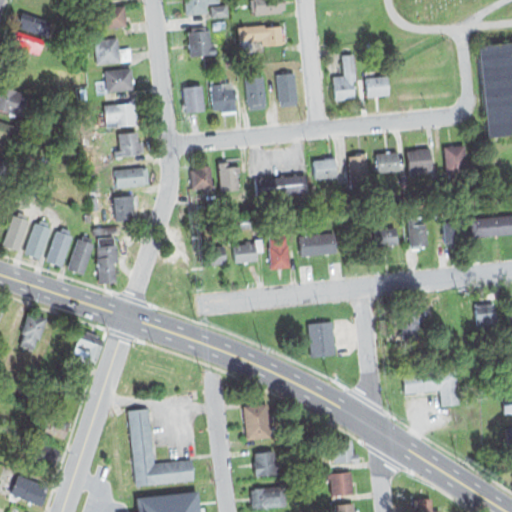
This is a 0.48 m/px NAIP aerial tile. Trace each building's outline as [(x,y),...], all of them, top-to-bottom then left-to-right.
[(182,0),(184,15),(205,14),(205,5),(218,3),(217,0),(182,0)] [(249,0),(250,15),(282,13),(281,0),(249,0)] [(92,7),(94,29),(127,25),(124,3),(92,7)] [(209,7),(211,17),(228,15),(226,5),(209,7)] [(20,11),(17,20),(22,22),(20,26),(45,35),(50,22),(20,11)] [(212,23),(213,30),(225,27),(224,20),(212,23)] [(237,27),(240,54),(253,53),(251,42),(261,41),(261,45),(283,42),(281,23),(237,27)] [(186,28),(209,26),(211,46),(216,45),(217,54),(188,56),(186,28)] [(13,30),(8,43),(39,54),(43,41),(13,30)] [(90,38),(93,65),(131,61),(130,46),(117,48),(115,35),(90,38)] [(478,45),(511,41),(511,133),(488,136),(478,45)] [(334,99),(357,97),(353,54),(341,55),(342,74),(331,75),(334,99)] [(223,56),(224,67),(233,66),(232,55),(223,56)] [(102,70),(104,79),(97,80),(99,89),(106,89),(107,92),(134,90),(132,68),(102,70)] [(275,72),(294,70),(298,103),(279,105),(275,72)] [(362,71),(365,98),(389,96),(387,75),(375,76),(374,70),(362,71)] [(242,76),(262,74),(266,109),(246,111),(242,76)] [(209,82),(212,113),(236,110),(233,79),(209,82)] [(181,85),(184,110),(202,109),(200,83),(181,85)] [(0,85),(0,110),(27,119),(34,97),(0,85)] [(78,89),(85,89),(86,98),(79,99),(78,89)] [(103,104),(105,126),(137,124),(135,102),(103,104)] [(0,120),(0,138),(19,144),(24,128),(0,120)] [(117,133),(118,147),(111,148),(112,156),(140,153),(138,131),(117,133)] [(441,146),(445,172),(448,173),(449,176),(454,176),(454,172),(465,171),(462,144),(441,146)] [(404,149),(408,177),(415,176),(414,169),(429,167),(426,146),(404,149)] [(346,153),(351,193),(369,191),(364,151),(346,153)] [(373,153),(375,173),(397,171),(396,151),(373,153)] [(311,158),(314,179),(337,176),(335,155),(311,158)] [(0,158),(0,177),(8,180),(13,162),(0,158)] [(215,161),(219,190),(241,187),(237,164),(228,165),(227,160),(215,161)] [(189,167),(192,187),(202,186),(203,190),(212,190),(209,162),(199,163),(199,166),(189,167)] [(113,169),(114,187),(148,183),(146,165),(113,169)] [(253,179),(256,199),(308,192),(306,172),(253,179)] [(379,187),(386,186),(387,193),(380,194),(379,187)] [(112,194),(114,219),(140,217),(138,192),(112,194)] [(443,243),(464,241),(461,209),(439,211),(443,243)] [(13,211),(29,216),(18,249),(2,244),(13,211)] [(82,213),(84,221),(90,220),(89,212),(82,213)] [(511,214),(470,218),(472,239),(511,234),(511,214)] [(407,216),(409,246),(426,245),(424,215),(407,216)] [(34,217),(51,222),(39,259),(23,254),(34,217)] [(371,222),(374,248),(397,244),(394,226),(382,228),(381,221),(371,222)] [(237,238),(249,237),(247,222),(236,223),(237,238)] [(55,225),(71,230),(60,265),(44,260),(55,225)] [(89,227),(90,233),(114,232),(114,225),(89,227)] [(296,234),(298,255),(336,252),(334,231),(296,234)] [(267,235),(286,233),(290,267),(271,269),(267,235)] [(78,234),(94,239),(82,274),(66,268),(78,234)] [(232,245),(234,262),(256,259),(255,253),(262,251),(261,234),(253,234),(254,242),(232,245)] [(96,236),(98,256),(94,256),(96,279),(116,278),(115,266),(118,266),(117,244),(112,244),(111,235),(96,236)] [(196,247),(198,267),(228,264),(226,244),(196,247)] [(0,299),(8,302),(1,324),(0,323),(0,299)] [(404,338),(423,335),(418,300),(399,303),(404,338)] [(473,302),(494,300),(498,332),(477,334),(473,302)] [(19,343),(30,347),(34,336),(39,338),(48,314),(28,307),(18,332),(23,334),(19,343)] [(305,322),(309,356),(335,353),(331,319),(305,322)] [(77,329),(100,336),(92,364),(77,359),(79,353),(71,351),(77,329)] [(401,366),(432,363),(430,344),(399,347),(401,366)] [(401,374),(404,394),(438,389),(440,404),(463,401),(458,366),(401,374)] [(511,392),(499,394),(502,414),(511,412),(511,392)] [(242,405),(266,401),(270,435),(246,438),(242,405)] [(68,420),(62,438),(26,426),(33,407),(68,420)] [(126,409),(148,407),(153,460),(191,456),(193,477),(134,483),(126,409)] [(511,425),(503,426),(505,437),(511,436),(511,425)] [(52,472),(60,448),(26,437),(18,460),(52,472)] [(334,439),(337,454),(329,455),(331,462),(353,459),(350,437),(334,439)] [(251,451),(254,474),(278,471),(275,448),(251,451)] [(329,473),(350,471),(353,491),(331,493),(329,479),(329,473)] [(8,493),(42,505),(49,485),(15,473),(8,493)] [(250,487),(252,508),(286,505),(284,483),(250,487)] [(410,497),(411,511),(440,511),(440,508),(431,510),(429,495),(410,497)] [(353,511),(352,502),(334,505),(335,511),(353,511)]
